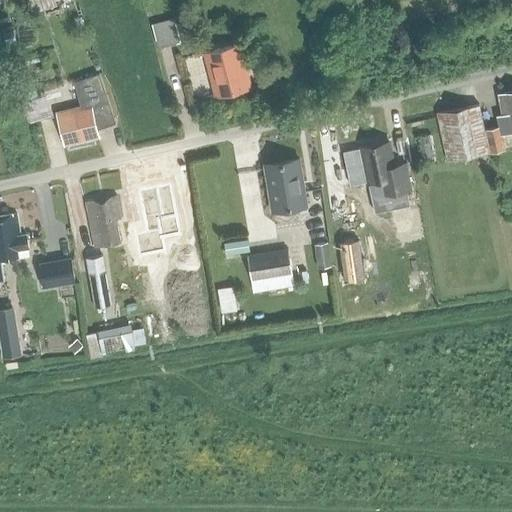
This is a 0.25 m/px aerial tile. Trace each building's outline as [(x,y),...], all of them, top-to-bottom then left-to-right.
[(29,0),(34,13),(56,5),(54,0),(29,0)] [(153,25),(159,47),(181,41),(175,19),(153,25)] [(13,32),(4,35),(7,47),(16,44),(13,32)] [(204,54),(215,98),(252,89),(241,45),(204,54)] [(116,124),(99,74),(74,83),(82,111),(58,117),(65,146),(99,138),(97,130),(116,124)] [(41,102),(35,82),(19,87),(26,107),(41,102)] [(499,127),(485,130),(490,153),(505,150),(502,134),(511,132),(511,92),(500,95),(503,115),(497,116),(499,127)] [(479,105),(437,113),(447,161),(490,153),(485,130),(479,105)] [(415,137),(420,163),(436,160),(432,134),(415,137)] [(404,164),(394,166),(389,142),(362,148),(369,183),(382,180),(385,195),(410,190),(404,164)] [(307,206),(300,160),(264,166),(272,212),(307,206)] [(86,202),(95,248),(122,243),(117,220),(122,219),(117,196),(86,202)] [(421,207),(408,208),(410,231),(423,230),(421,207)] [(0,280),(5,280),(2,261),(18,259),(17,251),(29,249),(26,233),(21,234),(17,214),(0,217),(0,280)] [(248,241),(225,244),(227,255),(249,252),(248,241)] [(315,244),(318,268),(332,266),(328,243),(315,244)] [(293,275),(289,249),(248,254),(252,280),(293,275)] [(87,258),(95,308),(112,305),(104,256),(87,258)] [(40,266),(43,286),(76,281),(72,260),(40,266)] [(293,275),(252,280),(254,292),(294,287),(293,275)] [(22,355),(15,307),(0,309),(0,341),(3,358),(22,355)] [(103,355),(136,349),(135,345),(132,331),(99,337),(103,355)] [(98,333),(87,335),(91,358),(103,355),(99,337),(98,333)] [(78,342),(70,348),(74,354),(82,347),(78,342)]
